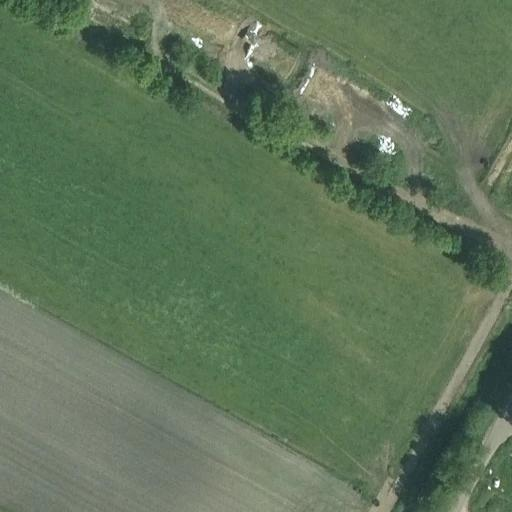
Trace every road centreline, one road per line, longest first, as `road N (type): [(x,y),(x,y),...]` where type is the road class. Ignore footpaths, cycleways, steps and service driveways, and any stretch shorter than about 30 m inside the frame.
road 1 (track): [(511,283),(385,511)]
road 2 (track): [(511,255),(321,153)]
